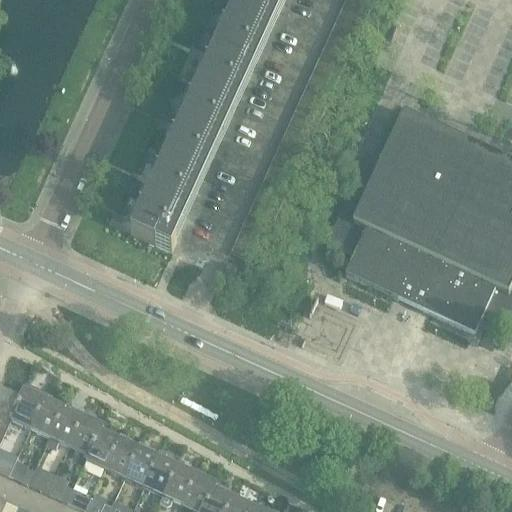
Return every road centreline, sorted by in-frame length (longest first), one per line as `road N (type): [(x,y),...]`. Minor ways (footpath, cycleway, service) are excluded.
road 1 (tertiary): [(493,474),(33,264)]
road 2 (residential): [(33,264),(153,0)]
